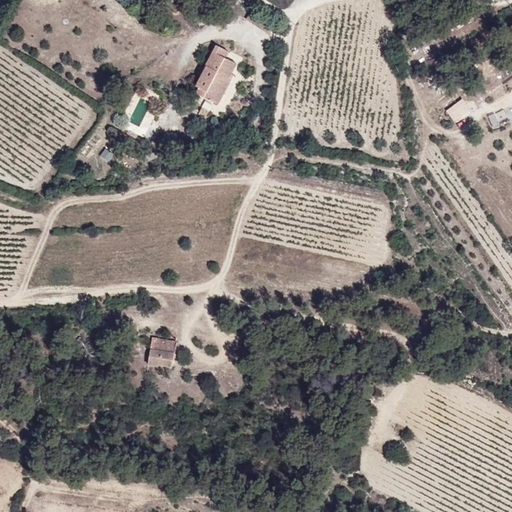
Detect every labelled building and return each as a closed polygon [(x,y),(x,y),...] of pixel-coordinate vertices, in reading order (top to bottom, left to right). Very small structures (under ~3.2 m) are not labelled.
[(278,33),(283,23),(262,9),(256,20),(278,33)] [(239,78),(246,63),(233,55),(237,50),(226,45),(214,63),(216,65),(206,82),(210,86),(207,91),(230,104),(235,94),(231,92),(239,78)] [(235,94),(243,80),(239,78),(231,92),(235,94)] [(458,101),(445,111),(454,122),(467,113),(458,101)] [(146,130),(154,114),(147,110),(139,126),(146,130)] [(168,153),(192,146),(189,135),(175,140),(173,134),(163,138),(166,147),(168,153)] [(155,158),(168,153),(166,147),(153,152),(155,158)] [(104,148),(100,158),(110,162),(114,152),(104,148)] [(175,366),(179,343),(175,341),(157,339),(151,365),(158,366),(160,363),(175,366)]
